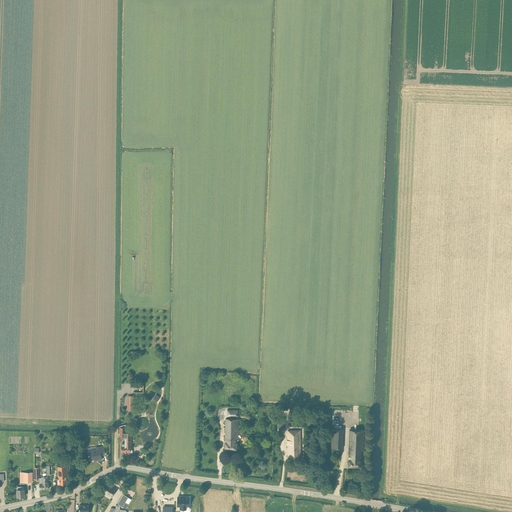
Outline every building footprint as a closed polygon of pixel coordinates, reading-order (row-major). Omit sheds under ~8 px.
[(226,419),(225,449),(236,449),(237,439),(238,439),(238,419),(226,419)] [(120,428),(119,438),(124,438),(124,444),(122,444),(122,446),(121,446),(122,447),(122,452),(127,452),(129,451),(128,446),(131,446),(131,439),(131,433),(124,433),(124,428),(120,428)] [(331,448),(336,448),(336,450),(341,451),(343,430),(332,429),(331,448)] [(300,430),(287,431),(288,458),(300,458),(300,430)] [(348,466),(360,466),(361,450),(363,450),(363,445),(363,431),(349,431),(348,466)] [(94,461),(101,460),(101,455),(105,454),(103,446),(97,447),(97,450),(88,451),(88,455),(89,460),(94,459),(94,461)] [(57,479),(57,480),(58,485),(67,484),(66,474),(68,474),(68,465),(57,466),(58,479),(57,479)] [(32,472),(23,472),(23,482),(32,482),(32,472)] [(49,488),(48,477),(41,477),(42,484),(39,484),(40,489),(49,488)] [(105,483),(101,491),(112,497),(116,490),(105,483)] [(123,494),(118,504),(126,508),(129,504),(125,502),(128,497),(123,494)] [(189,505),(189,497),(185,497),(185,496),(181,496),(181,497),(177,497),(177,506),(180,506),(180,509),(180,510),(189,510),(189,505)]
